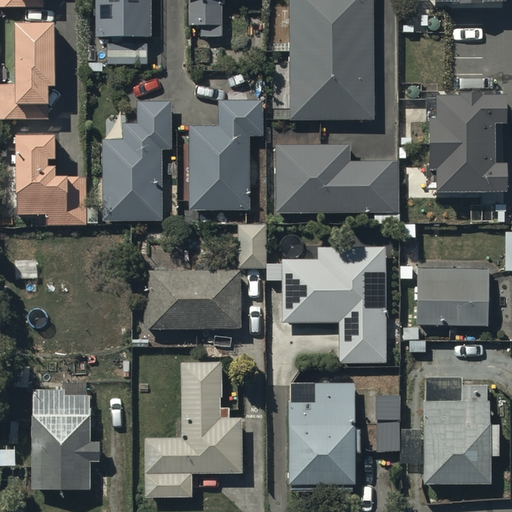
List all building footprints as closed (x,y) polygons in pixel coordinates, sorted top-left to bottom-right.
[(0,0),(0,11),(44,12),(44,0),(0,0)] [(148,0),(94,0),(94,34),(148,34),(148,0)] [(186,0),(187,5),(188,5),(188,32),(200,32),(200,40),(222,40),(222,5),(254,5),(254,0),(186,0)] [(371,0),(288,0),(289,124),(372,124),(371,0)] [(435,0),(436,6),(459,6),(459,10),(483,9),(483,7),(506,7),(506,0),(435,0)] [(54,96),(54,24),(16,24),(16,89),(0,88),(0,123),(48,123),(48,96),(54,96)] [(460,101),(436,101),(436,123),(427,123),(428,174),(438,174),(438,197),(507,197),(507,168),(503,168),(502,129),(506,129),(506,100),(483,100),(482,98),(460,98),(460,101)] [(218,129),(188,129),(188,215),(250,215),(250,139),(263,139),(263,104),(218,104),(218,129)] [(121,143),(102,143),(102,225),(162,225),(162,152),(171,152),(171,105),(136,105),(136,128),(121,128),(121,143)] [(55,137),(16,137),(15,220),(86,220),(86,182),(55,182),(55,175),(48,175),(48,168),(55,168),(55,137)] [(370,160),(370,165),(349,165),(349,149),(274,149),(274,218),(373,218),(373,228),(398,228),(398,165),(381,165),(381,160),(370,160)] [(263,270),(262,260),(262,224),(233,224),(233,270),(263,270)] [(266,263),(266,273),(266,286),(280,286),(281,327),(339,327),(339,367),(385,367),(385,340),(394,340),(394,319),(385,319),(386,251),(317,251),(317,263),(266,263)] [(489,272),(417,271),(416,329),(488,330),(489,272)] [(240,276),(149,276),(149,305),(143,305),(143,333),(240,333),(240,276)] [(222,367),(180,367),(180,442),(145,442),(145,501),(193,501),(193,479),(241,479),(241,422),(228,422),(228,413),(220,413),(220,402),(222,402),(222,367)] [(490,489),(489,461),(499,461),(498,427),(489,427),(489,405),(487,405),(487,389),(461,390),(461,380),(424,381),(425,433),(398,433),(398,465),(424,465),(424,489),(490,489)] [(360,434),(354,434),(354,387),(290,388),(290,406),(287,406),(288,496),(353,495),(353,488),(355,488),(355,458),(360,458),(360,434)] [(64,394),(33,394),(33,420),(31,420),(31,495),(91,495),(91,464),(100,464),(100,449),(90,449),(90,400),(64,400),(64,394)] [(156,395),(136,394),(136,426),(156,426),(156,395)]
